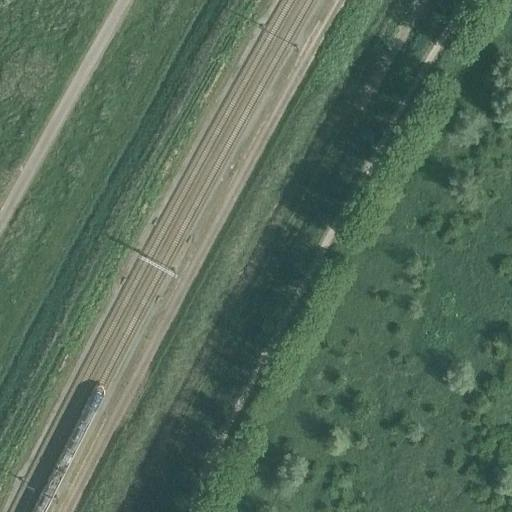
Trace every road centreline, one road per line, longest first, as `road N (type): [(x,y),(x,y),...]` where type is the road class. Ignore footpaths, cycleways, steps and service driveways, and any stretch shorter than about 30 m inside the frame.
road 1 (track): [(475,0),(182,511)]
road 2 (track): [(71,511),(343,0)]
road 3 (track): [(0,214),(123,0)]
